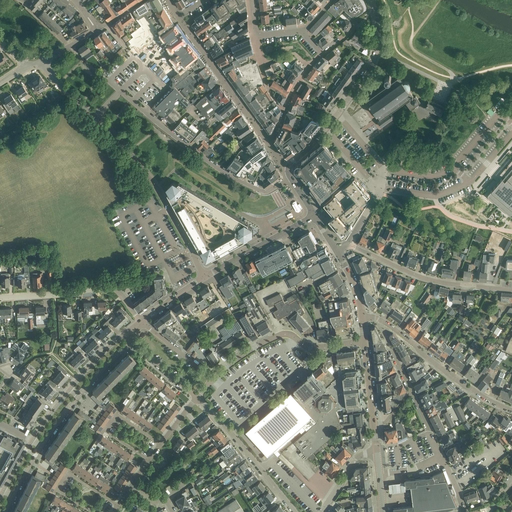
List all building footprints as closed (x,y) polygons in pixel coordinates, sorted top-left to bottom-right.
[(36,8),(38,10),(40,8),(37,5),(39,3),(36,0),(32,0),(31,2),(32,3),(37,7),(36,8)] [(63,8),(62,9),(59,13),(61,14),(64,10),(66,12),(72,5),(67,2),(69,1),(69,0),(63,8)] [(113,0),(114,1),(120,13),(125,10),(121,4),(118,0),(113,0)] [(125,0),(121,0),(123,3),(121,4),(125,10),(130,7),(125,0)] [(138,18),(145,13),(158,30),(162,35),(175,25),(175,24),(173,22),(171,18),(170,17),(167,11),(164,6),(163,6),(162,5),(159,0),(147,0),(141,5),(133,10),(134,12),(138,18)] [(178,0),(176,1),(180,8),(186,4),(189,3),(191,1),(193,0),(178,0)] [(214,10),(216,13),(219,17),(221,15),(224,13),(227,11),(230,9),(232,7),(235,5),(238,3),(241,1),(241,0),(221,0),(220,1),(217,3),(214,5),(212,7),(214,10)] [(307,0),(306,1),(317,10),(320,7),(313,0),(307,0)] [(346,11),(353,18),(362,13),(363,12),(363,11),(363,10),(364,9),(363,7),(359,1),(359,0),(358,0),(336,0),(328,10),(336,17),(343,9),(345,11),(346,11)] [(114,1),(112,2),(110,3),(117,15),(120,13),(114,1)] [(246,5),(246,1),(238,6),(240,10),(240,9),(246,5)] [(270,8),(270,1),(260,2),(261,10),(268,9),(270,8)] [(317,10),(306,1),(305,3),(309,6),(308,8),(314,13),(317,10)] [(34,11),(36,8),(37,7),(32,3),(29,6),(34,11)] [(104,7),(113,18),(115,16),(117,15),(110,3),(104,7)] [(302,4),(297,9),(299,11),(303,14),(308,19),(313,14),(304,6),(302,4)] [(76,8),(72,5),(66,12),(70,15),(69,17),(71,18),(73,15),(72,14),(76,8)] [(108,21),(113,18),(104,7),(103,7),(101,5),(96,8),(100,14),(103,12),(105,14),(104,15),(108,21)] [(299,12),(293,6),(291,9),(297,14),(299,12)] [(210,11),(213,17),(217,22),(218,21),(220,20),(220,19),(215,12),(211,7),(203,13),(204,15),(210,11)] [(39,16),(42,19),(47,14),(44,11),(39,16)] [(204,15),(191,25),(193,28),(194,27),(206,19),(206,18),(208,21),(209,20),(213,17),(210,11),(204,15)] [(243,14),(237,17),(242,24),(248,21),(248,19),(247,12),(247,11),(247,12),(246,12),(244,14),(243,14)] [(353,18),(346,11),(345,11),(342,13),(347,18),(345,20),(341,25),(343,29),(348,30),(352,25),(350,20),(353,17),(353,18)] [(129,24),(130,24),(135,20),(133,17),(130,12),(124,17),(129,24)] [(326,12),(310,30),(315,35),(332,17),(326,12)] [(191,25),(204,15),(203,13),(195,19),(195,18),(190,22),(191,25)] [(42,19),(46,23),(51,17),(52,18),(53,17),(51,15),(50,17),(47,14),(42,19)] [(269,14),(261,15),(262,23),(270,22),(270,21),(274,20),(273,16),(269,17),(269,14)] [(46,23),(50,26),(55,21),(52,18),(51,17),(46,23)] [(124,17),(121,19),(126,27),(128,29),(129,28),(131,31),(134,30),(130,24),(129,24),(124,17)] [(224,36),(225,37),(230,33),(229,33),(235,29),(238,27),(242,24),(237,17),(230,22),(231,23),(219,31),(218,30),(204,42),(208,47),(208,48),(217,41),(221,37),(224,36)] [(291,18),(292,27),(297,26),(297,24),(300,23),(299,18),(297,18),(296,17),(291,18)] [(287,27),(292,27),(291,18),(286,18),(286,20),(284,20),(284,25),(287,25),(287,27)] [(127,29),(128,29),(126,27),(121,19),(116,22),(112,25),(117,31),(117,32),(120,36),(125,33),(122,29),(125,26),(127,29)] [(199,35),(206,30),(212,25),(209,20),(208,21),(195,30),(195,31),(197,30),(199,35)] [(50,26),(53,30),(58,24),(59,25),(60,24),(59,22),(57,23),(55,21),(50,26)] [(203,41),(204,42),(218,30),(221,29),(216,22),(212,25),(206,30),(199,35),(199,36),(200,37),(201,37),(202,38),(202,39),(203,41)] [(80,34),(84,31),(82,27),(80,23),(75,26),(80,34)] [(58,24),(53,30),(57,33),(62,28),(59,25),(58,24)] [(247,28),(245,24),(242,26),(242,25),(238,27),(235,29),(236,30),(240,36),(248,30),(247,28)] [(80,34),(75,26),(74,25),(69,28),(70,30),(72,28),(73,31),(70,32),(73,38),(80,34)] [(175,25),(162,35),(166,41),(169,46),(173,52),(176,54),(181,59),(175,64),(181,70),(188,65),(188,64),(198,55),(199,55),(195,51),(193,49),(189,44),(186,41),(182,36),(179,30),(175,25)] [(329,26),(328,25),(320,32),(324,36),(317,42),(323,48),(330,43),(330,42),(334,39),(331,36),(330,37),(328,34),(329,32),(329,33),(332,30),(329,26)] [(208,48),(211,52),(214,56),(223,51),(224,51),(220,46),(224,43),(228,41),(231,39),(233,37),(234,39),(239,35),(236,30),(235,29),(229,33),(230,33),(225,37),(224,36),(221,37),(217,41),(208,48)] [(104,31),(99,35),(110,50),(113,54),(121,46),(118,43),(115,45),(112,41),(104,31)] [(356,41),(361,35),(356,31),(352,37),(351,37),(348,39),(350,42),(353,39),(356,41)] [(131,38),(127,33),(123,36),(126,41),(131,38)] [(94,38),(97,43),(95,45),(97,48),(100,46),(101,46),(104,50),(105,49),(107,52),(110,50),(99,35),(94,38)] [(356,41),(361,45),(366,38),(364,37),(361,35),(356,41)] [(251,41),(250,38),(238,43),(232,46),(235,52),(252,46),(251,41)] [(368,40),(366,38),(361,45),(365,48),(364,53),(367,54),(368,47),(367,47),(371,42),(368,40)] [(91,49),(87,43),(79,49),(83,55),(91,49)] [(233,60),(238,58),(235,52),(232,46),(227,48),(224,51),(223,51),(214,56),(220,65),(221,65),(221,66),(225,64),(229,62),(230,62),(230,61),(233,60)] [(235,52),(238,58),(244,56),(249,55),(254,54),(252,46),(235,52)] [(118,57),(124,50),(122,48),(116,55),(118,57)] [(124,50),(118,57),(120,59),(123,56),(124,56),(124,55),(127,52),(124,50)] [(331,64),(332,66),(336,63),(333,60),(338,56),(333,50),(324,58),(329,62),(331,64)] [(181,70),(176,74),(171,78),(173,81),(176,84),(197,67),(199,69),(202,67),(204,65),(206,64),(203,60),(202,59),(199,56),(198,55),(188,64),(188,65),(181,70)] [(354,63),(353,64),(359,68),(364,62),(359,58),(358,58),(354,55),(352,59),(355,60),(353,63),(354,63)] [(221,66),(225,72),(233,68),(237,66),(247,63),(244,56),(238,58),(233,60),(230,61),(230,62),(229,62),(225,64),(221,66)] [(324,58),(323,57),(315,65),(320,70),(323,67),(326,70),(331,64),(329,62),(324,58)] [(236,86),(237,88),(245,84),(248,82),(252,89),(258,86),(262,84),(263,84),(264,83),(262,79),(261,75),(261,74),(259,70),(260,70),(259,70),(258,66),(258,65),(257,62),(257,61),(254,62),(253,60),(251,61),(247,63),(237,66),(233,68),(225,72),(227,75),(235,86),(236,86)] [(288,67),(297,76),(303,68),(296,61),(292,65),(287,60),(284,63),(287,66),(288,67)] [(274,73),(277,71),(280,70),(282,69),(278,61),(270,64),(271,66),(274,73)] [(359,68),(353,64),(349,71),(355,75),(359,68)] [(175,85),(180,91),(185,96),(190,93),(196,86),(197,85),(197,84),(201,81),(200,80),(200,81),(197,78),(201,75),(204,79),(212,73),(206,65),(202,68),(200,70),(199,69),(197,67),(176,84),(175,85)] [(274,73),(271,66),(265,69),(268,75),(274,73)] [(289,73),(287,76),(293,83),(297,76),(288,67),(287,69),(290,71),(289,73)] [(313,67),(310,71),(322,80),(324,77),(321,75),(320,76),(317,74),(320,71),(313,67)] [(283,81),(291,87),(293,83),(287,76),(284,74),(280,70),(277,71),(282,77),(285,79),(283,81)] [(349,70),(345,76),(350,81),(355,75),(349,71),(349,70)] [(320,82),(322,80),(310,71),(306,76),(306,77),(305,78),(311,82),(312,81),(315,77),(316,79),(314,81),(317,84),(319,81),(320,82)] [(199,83),(197,84),(197,85),(196,86),(199,89),(201,88),(200,89),(202,91),(203,91),(204,91),(205,91),(216,82),(215,81),(217,80),(214,76),(212,73),(204,79),(201,81),(199,83)] [(37,77),(34,79),(42,91),(43,90),(42,87),(43,86),(44,87),(47,85),(45,82),(44,83),(40,75),(39,75),(38,74),(37,75),(36,76),(36,77),(37,77)] [(350,81),(345,76),(338,86),(344,90),(348,83),(347,82),(349,80),(350,81)] [(366,100),(369,104),(370,106),(372,109),(376,114),(378,116),(380,120),(378,122),(382,126),(394,117),(390,112),(405,101),(411,109),(421,102),(416,96),(414,97),(409,89),(410,88),(410,87),(410,86),(410,85),(410,84),(409,83),(408,82),(407,82),(406,81),(405,81),(404,82),(403,82),(399,76),(393,80),(391,78),(388,80),(390,83),(376,93),(374,90),(367,94),(370,98),(366,100)] [(42,91),(34,79),(32,80),(31,80),(30,80),(29,80),(28,80),(28,81),(28,82),(32,87),(33,90),(35,93),(38,91),(37,90),(38,90),(40,92),(42,91)] [(287,96),(290,90),(273,80),(270,81),(268,83),(269,85),(277,90),(287,96)] [(175,85),(176,84),(173,81),(170,84),(172,87),(169,90),(168,91),(169,91),(165,94),(162,98),(162,97),(161,98),(158,101),(156,103),(153,106),(154,108),(164,118),(174,108),(180,102),(184,97),(185,97),(185,96),(180,91),(175,85)] [(290,90),(291,87),(283,81),(282,82),(280,81),(278,83),(290,90)] [(245,84),(237,88),(237,89),(242,95),(242,96),(242,95),(250,91),(249,90),(252,89),(248,82),(245,84)] [(262,94),(264,93),(267,91),(266,90),(267,90),(262,84),(258,86),(262,94)] [(299,87),(309,93),(313,87),(307,84),(306,87),(301,84),(299,87)] [(224,90),(221,85),(218,87),(217,86),(213,89),(213,90),(212,91),(211,90),(209,92),(209,93),(200,100),(198,102),(195,105),(202,111),(201,112),(208,119),(214,113),(214,114),(219,108),(220,110),(222,108),(219,104),(218,105),(215,101),(214,101),(211,97),(220,91),(223,95),(226,93),(224,90)] [(27,92),(23,86),(16,91),(20,96),(17,98),(21,103),(26,100),(23,95),(27,92)] [(257,97),(262,94),(258,86),(252,89),(249,90),(250,91),(242,95),(247,102),(247,103),(248,103),(257,97)] [(336,89),(332,94),(338,98),(344,90),(338,86),(336,89)] [(302,94),(300,95),(301,96),(305,99),(309,93),(299,87),(297,90),(302,94)] [(283,104),(287,96),(277,90),(274,94),(275,96),(283,104)] [(211,97),(214,101),(223,95),(220,91),(211,97)] [(264,109),(269,104),(273,100),(267,91),(264,93),(266,95),(263,98),(259,101),(254,105),(255,106),(252,108),(253,111),(253,112),(254,111),(256,115),(264,109)] [(226,93),(223,95),(214,101),(215,101),(218,105),(219,104),(222,108),(231,100),(230,99),(227,95),(228,95),(227,93),(227,94),(226,93)] [(259,101),(263,98),(266,95),(264,93),(262,94),(257,97),(248,103),(249,105),(249,106),(249,105),(251,107),(251,108),(252,108),(255,106),(254,105),(259,101)] [(295,93),(291,102),(298,105),(301,100),(300,99),(301,96),(300,95),(300,96),(295,93)] [(3,104),(10,114),(14,111),(12,108),(18,104),(11,94),(4,99),(7,102),(4,104),(3,104)] [(338,98),(332,94),(329,99),(334,103),(338,98)] [(184,97),(180,102),(185,107),(189,103),(189,102),(187,100),(184,97)] [(334,103),(329,99),(325,104),(331,108),(334,103)] [(435,112),(441,115),(443,109),(444,107),(443,106),(441,105),(440,105),(438,104),(439,104),(435,102),(435,103),(433,102),(433,101),(432,101),(430,100),(429,100),(428,102),(422,99),(419,106),(425,108),(425,107),(432,110),(431,112),(434,114),(435,112)] [(219,108),(214,114),(216,115),(214,117),(220,121),(220,120),(224,117),(225,117),(233,110),(237,107),(236,106),(232,100),(231,100),(222,108),(220,110),(219,108)] [(274,100),(273,100),(269,104),(264,109),(256,115),(259,119),(269,110),(277,104),(274,100)] [(290,102),(287,112),(292,114),(295,115),(297,108),(304,111),(305,107),(298,105),(291,102),(290,102)] [(268,117),(271,119),(275,116),(276,115),(278,113),(280,111),(281,109),(277,104),(269,110),(259,119),(262,123),(268,117)] [(182,116),(174,108),(164,118),(161,120),(170,127),(182,116)] [(214,128),(208,135),(212,139),(219,132),(222,135),(234,124),(236,122),(235,120),(242,115),(238,109),(225,120),(222,122),(215,129),(214,128)] [(275,116),(271,119),(275,123),(278,119),(281,112),(280,111),(278,113),(276,115),(275,116)] [(296,115),(295,115),(292,114),(287,112),(284,122),(293,126),(293,125),(296,115)] [(230,135),(231,135),(235,131),(237,130),(240,128),(244,125),(248,122),(242,115),(235,120),(236,122),(234,124),(222,135),(218,138),(222,142),(230,135)] [(276,124),(275,123),(271,119),(268,117),(262,123),(269,133),(271,133),(276,124)] [(177,132),(185,123),(181,120),(173,129),(177,132)] [(304,129),(312,136),(322,124),(312,120),(304,129)] [(237,130),(235,131),(240,138),(244,135),(252,129),(248,122),(244,125),(240,128),(237,130)] [(185,123),(177,132),(181,135),(189,126),(185,123)] [(189,126),(181,135),(185,138),(193,129),(189,126)] [(304,129),(302,131),(301,129),(297,132),(291,130),(282,127),(278,135),(275,140),(277,144),(280,148),(283,152),(287,157),(306,143),(304,140),(306,138),(308,140),(312,136),(304,129)] [(193,129),(185,138),(189,141),(197,132),(193,129)] [(198,144),(204,138),(208,135),(203,130),(197,136),(194,140),(198,144)] [(243,148),(258,137),(254,131),(244,138),(244,139),(239,142),(243,148)] [(260,150),(264,146),(258,137),(248,144),(243,148),(250,157),(251,157),(253,155),(260,150)] [(209,145),(204,138),(198,144),(196,146),(200,150),(203,146),(206,148),(209,145)] [(324,154),(318,159),(327,169),(338,160),(339,159),(327,145),(325,143),(324,143),(319,148),(324,154)] [(214,150),(210,145),(206,149),(203,152),(208,156),(214,150)] [(246,162),(242,166),(236,173),(245,178),(246,176),(251,167),(254,162),(268,152),(264,146),(260,150),(253,155),(251,157),(250,157),(248,159),(246,162)] [(309,167),(318,159),(324,154),(319,148),(310,155),(311,155),(311,156),(309,157),(308,157),(308,156),(304,160),(309,167)] [(251,167),(260,172),(261,173),(265,164),(271,160),(270,159),(271,158),(268,152),(254,162),(251,167)] [(231,171),(236,173),(242,166),(246,162),(236,156),(226,167),(227,168),(231,171)] [(310,184),(327,169),(318,159),(309,167),(310,168),(303,174),(301,176),(309,185),(310,184)] [(261,173),(265,178),(274,169),(276,168),(271,160),(265,164),(261,173)] [(301,172),(303,174),(310,168),(309,167),(304,160),(302,162),(304,164),(301,166),(298,166),(296,167),(296,170),(298,172),(300,172),(301,172)] [(338,160),(327,169),(310,184),(312,188),(315,193),(314,194),(316,196),(317,195),(320,200),(321,201),(352,174),(341,162),(340,163),(338,160)] [(255,181),(260,172),(251,167),(246,176),(255,181)] [(279,172),(276,168),(274,169),(265,178),(267,181),(279,172)] [(274,182),(281,177),(282,176),(279,172),(267,181),(263,184),(266,188),(274,183),(274,182)] [(488,197),(488,198),(489,198),(511,218),(511,174),(505,183),(503,180),(488,197)] [(355,177),(324,204),(334,216),(329,220),(342,236),(344,234),(346,237),(369,201),(368,201),(366,199),(370,195),(355,177)] [(211,257),(212,259),(248,239),(248,236),(252,234),(252,228),(248,226),(248,224),(179,182),(177,184),(173,182),(168,188),(170,191),(168,194),(202,256),(204,255),(207,259),(211,257)] [(376,245),(375,248),(375,249),(377,250),(378,250),(381,251),(382,247),(383,248),(383,247),(387,238),(390,239),(393,232),(394,229),(391,227),(389,230),(386,229),(383,237),(381,241),(377,240),(375,244),(376,245)] [(368,233),(365,231),(362,236),(358,243),(364,246),(368,239),(365,237),(368,233)] [(502,241),(504,235),(494,231),(491,237),(502,241)] [(304,236),(307,243),(313,240),(312,240),(311,237),(311,236),(310,236),(309,233),(308,233),(306,235),(306,234),(305,235),(304,236)] [(298,238),(302,246),(307,243),(304,236),(303,236),(302,236),(302,237),(298,238)] [(313,240),(307,243),(302,246),(293,251),(290,246),(287,247),(290,253),(292,252),(296,259),(306,254),(307,255),(311,252),(310,251),(317,247),(315,244),(314,243),(313,240)] [(391,246),(387,254),(391,256),(390,256),(393,257),(394,257),(396,253),(399,255),(403,257),(407,248),(404,246),(401,251),(395,248),(397,244),(393,242),(391,246)] [(257,262),(261,270),(263,275),(264,274),(267,273),(273,270),(293,260),(290,253),(287,247),(285,244),(265,254),(255,259),(257,262)] [(297,272),(307,267),(329,256),(329,255),(330,255),(326,248),(325,249),(325,248),(317,252),(318,253),(302,261),(300,264),(297,265),(295,260),(289,263),(292,269),(295,268),(297,272)] [(354,251),(351,252),(350,248),(346,250),(348,254),(347,255),(348,258),(355,255),(354,251)] [(447,251),(446,251),(441,249),(440,249),(437,258),(443,261),(447,251)] [(405,260),(404,263),(409,265),(411,265),(415,267),(417,261),(419,262),(423,263),(425,256),(421,255),(420,259),(418,258),(412,256),(413,252),(409,251),(409,252),(408,255),(407,254),(406,257),(405,257),(404,260),(405,260)] [(374,274),(378,273),(377,268),(378,267),(372,260),(364,255),(362,256),(353,261),(359,273),(368,268),(369,271),(371,271),(373,270),(374,274)] [(329,256),(307,267),(297,272),(285,278),(290,289),(296,286),(295,284),(306,278),(306,279),(306,278),(306,277),(311,275),(312,274),(313,274),(327,265),(332,262),(332,261),(329,256)] [(452,269),(443,268),(441,275),(452,277),(453,274),(455,275),(457,270),(458,260),(450,259),(449,267),(453,267),(452,269)] [(258,271),(261,270),(257,262),(255,263),(253,260),(246,264),(252,276),(256,274),(254,270),(257,269),(258,271)] [(431,266),(429,265),(427,272),(435,275),(437,268),(435,267),(437,263),(433,261),(431,266)] [(327,265),(330,272),(336,268),(334,265),(335,265),(332,262),(327,265)] [(466,270),(464,270),(463,278),(470,279),(471,271),(470,271),(471,263),(467,263),(466,270)] [(488,264),(482,263),(481,272),(480,272),(479,280),(486,281),(487,273),(488,264)] [(328,273),(330,272),(327,265),(313,274),(312,274),(315,280),(327,273),(328,273)] [(241,271),(239,267),(232,271),(237,281),(243,278),(247,286),(248,285),(252,283),(246,271),(244,273),(242,270),(241,271)] [(364,284),(368,288),(370,291),(367,279),(374,277),(376,281),(379,281),(382,275),(378,273),(374,274),(373,270),(371,271),(369,271),(359,274),(362,285),(364,284)] [(13,282),(13,286),(18,286),(26,285),(25,283),(30,283),(29,275),(29,271),(24,272),(25,275),(25,277),(18,277),(17,276),(13,276),(13,282)] [(344,281),(341,276),(338,271),(329,276),(323,279),(318,282),(321,286),(324,292),(330,289),(335,287),(336,286),(344,281)] [(389,287),(392,278),(391,278),(392,274),(386,271),(383,281),(388,283),(387,286),(389,287)] [(32,273),(33,286),(42,285),(41,279),(42,279),(42,272),(36,273),(32,273)] [(1,273),(1,277),(2,285),(8,285),(8,281),(10,281),(9,277),(9,273),(1,273)] [(219,287),(227,299),(233,295),(231,291),(226,285),(230,283),(226,276),(225,275),(222,277),(222,278),(219,280),(222,285),(219,287)] [(396,290),(398,291),(402,282),(400,281),(402,277),(396,275),(394,279),(392,278),(389,287),(391,288),(392,284),(397,286),(396,290)] [(152,303),(153,302),(154,301),(154,302),(155,301),(154,301),(159,298),(160,298),(159,297),(161,296),(162,296),(165,293),(166,294),(167,293),(165,293),(165,288),(165,287),(164,286),(165,286),(165,285),(164,279),(163,277),(164,277),(164,276),(158,277),(153,278),(154,287),(153,289),(144,296),(133,304),(136,308),(140,313),(140,312),(145,309),(145,308),(147,307),(152,303)] [(374,277),(367,279),(370,291),(371,292),(376,297),(377,298),(381,292),(378,290),(376,281),(374,277)] [(403,283),(402,282),(398,291),(400,292),(402,288),(407,290),(405,294),(408,295),(414,287),(409,285),(411,281),(405,279),(403,283)] [(337,287),(339,291),(347,286),(345,281),(344,281),(336,286),(337,287)] [(210,289),(208,286),(200,290),(204,297),(211,293),(212,296),(216,293),(212,288),(210,289)] [(342,295),(341,296),(339,291),(337,287),(336,286),(335,287),(330,289),(330,290),(324,293),(327,298),(332,296),(334,299),(342,297),(342,295)] [(347,286),(339,291),(341,296),(342,295),(342,297),(347,295),(349,292),(347,286)] [(447,298),(447,295),(449,289),(440,286),(440,289),(436,288),(434,294),(434,295),(435,296),(435,297),(436,297),(439,298),(440,293),(441,294),(440,297),(444,297),(447,298)] [(304,289),(299,292),(304,301),(306,300),(304,296),(307,295),(304,289)] [(369,304),(376,297),(371,292),(365,297),(366,300),(369,304)] [(369,304),(370,305),(374,302),(378,307),(379,307),(379,306),(381,303),(384,299),(386,297),(385,296),(381,292),(377,298),(376,297),(369,304)] [(421,302),(420,304),(423,306),(424,304),(426,304),(432,295),(427,292),(421,301),(421,302)] [(450,295),(447,295),(447,298),(447,299),(448,299),(447,303),(447,304),(450,306),(452,303),(453,304),(453,301),(461,302),(462,294),(461,294),(461,292),(457,292),(456,292),(456,294),(453,293),(453,297),(450,297),(450,295)] [(255,323),(252,325),(258,336),(262,334),(263,334),(263,333),(266,331),(267,332),(271,329),(266,320),(268,319),(266,316),(263,317),(262,315),(265,313),(260,305),(256,307),(251,299),(255,296),(253,293),(243,298),(248,307),(247,308),(249,311),(245,313),(250,322),(253,320),(255,323)] [(280,293),(266,300),(269,307),(275,304),(278,309),(273,312),(278,320),(284,317),(287,320),(290,318),(303,333),(315,330),(307,321),(301,315),(305,312),(297,298),(289,303),(288,302),(285,303),(280,293)] [(511,293),(501,293),(501,298),(500,301),(511,302),(511,293)] [(379,306),(379,307),(384,310),(387,312),(388,310),(392,312),(395,308),(400,301),(396,297),(395,299),(387,294),(385,296),(386,297),(384,299),(381,303),(379,306)] [(191,310),(198,305),(197,303),(192,296),(193,296),(186,301),(185,300),(190,307),(191,310)] [(205,297),(197,303),(198,305),(202,311),(206,308),(208,306),(210,305),(205,297)] [(340,306),(344,306),(342,300),(329,302),(330,308),(340,306)] [(98,306),(95,306),(95,314),(98,314),(98,309),(106,309),(106,306),(105,301),(98,301),(98,306)] [(92,314),(95,314),(95,306),(92,306),(91,302),(84,302),(84,310),(84,313),(89,313),(90,314),(92,314)] [(376,311),(378,307),(374,302),(370,305),(369,305),(370,307),(372,309),(374,310),(376,311)] [(185,308),(181,303),(175,307),(179,313),(182,311),(184,314),(187,313),(188,315),(191,313),(187,307),(185,308)] [(75,319),(81,319),(81,311),(75,311),(75,312),(72,312),(71,308),(71,305),(63,305),(63,309),(62,309),(62,312),(63,312),(63,313),(63,315),(66,315),(66,317),(71,317),(75,317),(75,319)] [(327,310),(329,315),(331,318),(334,324),(335,326),(352,323),(353,323),(351,313),(350,312),(349,305),(344,306),(340,306),(340,307),(330,309),(327,310)] [(44,314),(44,306),(36,307),(36,312),(36,315),(36,319),(36,323),(48,323),(47,314),(44,314)] [(19,307),(19,313),(17,313),(18,318),(25,317),(25,321),(28,321),(28,328),(33,328),(32,318),(33,318),(32,312),(29,313),(28,307),(19,308),(19,307)] [(117,317),(123,323),(127,319),(128,318),(123,313),(125,312),(121,307),(116,311),(120,315),(117,317)] [(5,322),(5,325),(8,325),(7,317),(11,316),(11,312),(12,312),(12,308),(4,308),(5,322)] [(392,312),(390,314),(400,321),(402,318),(405,320),(412,310),(410,308),(404,315),(395,308),(392,312)] [(166,314),(168,318),(174,314),(171,310),(167,312),(167,313),(166,314)] [(208,328),(223,317),(221,313),(218,315),(215,317),(214,317),(212,319),(211,319),(205,324),(208,328)] [(162,317),(160,318),(163,322),(167,327),(172,331),(179,321),(174,314),(168,318),(166,314),(164,315),(162,316),(162,317)] [(258,336),(252,325),(250,322),(246,314),(240,318),(253,340),(259,336),(258,336)] [(111,316),(107,320),(111,325),(113,323),(118,328),(118,327),(123,323),(117,317),(114,320),(111,316)] [(403,328),(409,333),(417,322),(412,317),(411,319),(409,317),(406,320),(408,322),(403,328)] [(335,326),(334,324),(331,318),(328,319),(331,325),(333,335),(342,333),(351,332),(350,328),(349,328),(349,327),(353,326),(352,323),(335,326)] [(109,327),(111,325),(107,320),(103,324),(106,328),(103,330),(109,336),(113,332),(114,332),(114,331),(109,327)] [(207,354),(213,363),(219,359),(217,357),(221,354),(220,353),(221,352),(245,336),(241,330),(243,329),(238,321),(237,322),(236,320),(233,322),(232,322),(225,326),(229,332),(226,334),(224,336),(224,335),(221,337),(223,339),(216,344),(215,344),(214,344),(210,347),(212,351),(207,354)] [(318,338),(324,337),(330,336),(327,320),(321,321),(318,321),(320,329),(317,329),(318,338)] [(179,321),(172,331),(180,337),(185,329),(179,321)] [(438,321),(432,330),(436,332),(442,324),(438,321)] [(167,327),(163,322),(158,326),(160,328),(162,331),(163,331),(165,333),(168,335),(168,336),(168,335),(170,337),(173,339),(176,341),(180,337),(172,331),(167,327)] [(417,322),(409,333),(414,337),(419,331),(418,330),(421,326),(418,323),(417,322)] [(373,342),(376,342),(383,341),(375,326),(372,327),(371,329),(372,333),(372,334),(372,338),(373,342)] [(498,336),(502,330),(497,327),(494,333),(498,336)] [(94,333),(93,334),(97,338),(100,336),(104,341),(104,340),(109,336),(103,330),(101,328),(98,330),(98,329),(94,333)] [(420,342),(423,344),(428,338),(428,337),(430,334),(425,331),(418,340),(420,342)] [(392,341),(395,346),(402,342),(398,338),(393,333),(390,334),(390,335),(390,336),(392,341)] [(97,338),(93,334),(89,338),(92,341),(89,343),(95,349),(100,345),(100,344),(96,340),(97,338)] [(434,352),(438,356),(443,350),(447,345),(443,343),(449,335),(447,334),(444,337),(441,342),(438,346),(434,352)] [(423,344),(428,348),(433,342),(434,342),(438,338),(436,336),(434,335),(433,337),(431,340),(428,338),(423,344)] [(441,342),(444,337),(442,335),(436,344),(434,342),(433,342),(428,348),(434,352),(438,346),(441,342)] [(197,338),(187,350),(204,363),(210,359),(207,354),(201,350),(203,348),(197,338)] [(78,345),(84,351),(86,349),(90,354),(91,353),(90,353),(95,349),(89,343),(87,341),(85,342),(83,340),(78,345)] [(452,346),(455,349),(460,343),(460,342),(457,340),(452,346)] [(474,345),(480,349),(483,346),(481,344),(482,343),(478,340),(477,342),(474,340),(472,343),(474,345)] [(387,349),(383,341),(376,342),(381,351),(386,350),(387,349)] [(395,346),(398,352),(405,348),(408,346),(405,343),(403,344),(402,342),(395,346)] [(19,345),(15,343),(12,347),(15,350),(13,353),(16,354),(14,357),(20,361),(23,356),(21,355),(24,350),(18,346),(19,345)] [(460,343),(455,349),(451,355),(454,357),(450,363),(455,367),(463,355),(464,354),(459,351),(463,345),(460,343)] [(78,354),(76,356),(81,362),(86,358),(82,353),(84,351),(78,345),(74,349),(78,354)] [(443,350),(438,356),(444,360),(449,353),(446,352),(449,348),(448,347),(447,345),(443,350)] [(398,352),(400,357),(413,351),(411,349),(407,351),(405,349),(409,347),(408,346),(405,348),(398,352)] [(3,349),(0,350),(0,360),(1,360),(3,361),(3,360),(6,359),(10,357),(10,355),(11,347),(6,347),(2,348),(3,349)] [(345,371),(348,370),(357,369),(356,369),(355,364),(354,357),(355,357),(355,353),(354,350),(343,352),(337,353),(338,359),(338,363),(335,363),(336,371),(332,374),(336,379),(345,371)] [(374,352),(375,360),(382,359),(387,357),(386,350),(381,351),(374,352)] [(414,352),(413,351),(400,357),(403,363),(405,362),(406,365),(417,360),(415,356),(411,359),(409,355),(414,352)] [(129,353),(123,360),(129,366),(136,360),(129,353)] [(332,365),(331,355),(331,357),(328,357),(325,360),(325,363),(323,364),(328,368),(332,365)] [(463,355),(455,367),(460,370),(465,364),(462,362),(466,357),(463,355)] [(77,366),(81,362),(76,356),(73,359),(70,356),(66,360),(70,364),(72,362),(76,367),(77,367),(77,366)] [(396,370),(393,364),(390,356),(387,357),(382,359),(375,360),(375,361),(376,364),(375,364),(376,364),(376,367),(376,372),(377,374),(376,374),(377,378),(381,378),(389,373),(391,372),(392,371),(396,370)] [(476,360),(474,358),(470,363),(472,365),(470,367),(465,374),(470,378),(475,371),(477,368),(473,365),(476,360)] [(490,367),(492,368),(498,361),(496,359),(490,367)] [(123,360),(117,366),(123,373),(129,366),(123,360)] [(412,381),(421,376),(425,374),(424,371),(425,371),(423,367),(425,366),(420,360),(414,363),(407,367),(409,371),(408,372),(410,376),(412,381)] [(331,383),(336,379),(332,374),(328,368),(323,364),(323,363),(323,364),(321,366),(320,366),(321,366),(319,368),(318,368),(316,370),(329,385),(331,383)] [(141,379),(144,375),(149,370),(149,369),(149,370),(144,365),(139,371),(141,373),(140,374),(135,379),(138,382),(141,379)] [(59,373),(57,375),(65,382),(67,379),(67,378),(68,377),(64,373),(66,370),(61,366),(57,371),(59,373)] [(117,366),(110,372),(117,379),(123,373),(117,366)] [(21,373),(20,375),(25,379),(28,382),(35,373),(27,367),(25,368),(24,369),(23,369),(22,370),(22,371),(21,372),(21,373)] [(358,383),(358,382),(358,381),(358,380),(358,379),(358,378),(358,377),(357,375),(358,375),(357,375),(357,374),(357,373),(357,372),(357,370),(357,369),(348,370),(345,371),(336,379),(331,383),(329,385),(316,370),(315,370),(315,371),(314,372),(313,372),(312,372),(310,374),(308,376),(309,376),(307,378),(302,382),(294,389),(300,397),(297,399),(303,407),(305,409),(309,413),(317,422),(314,425),(311,428),(307,431),(303,434),(300,437),(297,440),(294,442),(295,443),(302,451),(299,453),(301,456),(304,453),(308,458),(309,456),(313,453),(318,449),(321,446),(324,443),(338,431),(342,427),(341,423),(336,411),(338,409),(342,408),(343,408),(361,406),(361,405),(361,404),(361,403),(361,402),(361,403),(361,401),(361,400),(360,400),(360,399),(360,397),(360,396),(360,395),(360,394),(359,392),(362,392),(362,391),(361,383),(358,383)] [(149,370),(144,375),(149,380),(154,374),(149,370)] [(390,382),(400,378),(397,373),(396,370),(392,371),(394,374),(388,377),(390,382)] [(475,371),(470,378),(474,381),(480,375),(475,371)] [(110,372),(104,378),(111,385),(117,379),(110,372)] [(431,375),(429,372),(421,378),(422,381),(414,385),(416,388),(416,389),(416,390),(417,390),(417,391),(425,387),(424,384),(430,381),(429,378),(428,379),(427,378),(431,375)] [(154,374),(149,380),(154,384),(159,378),(154,374)] [(479,381),(476,385),(477,385),(477,384),(478,386),(484,390),(489,384),(488,383),(492,379),(490,378),(491,377),(488,374),(486,376),(481,382),(479,381)] [(63,385),(65,382),(57,375),(55,377),(53,376),(49,380),(54,384),(56,382),(60,385),(61,384),(63,385)] [(104,378),(98,384),(105,391),(111,385),(104,378)] [(159,378),(154,384),(160,389),(164,383),(159,379),(159,378)] [(400,378),(390,382),(392,387),(399,384),(400,386),(403,385),(402,383),(400,378)] [(21,390),(25,385),(22,383),(17,379),(15,382),(14,381),(14,382),(13,381),(9,386),(16,391),(19,388),(21,390)] [(46,384),(43,387),(54,395),(56,392),(55,391),(56,390),(52,386),(54,384),(49,380),(46,384)] [(382,381),(382,387),(378,387),(378,392),(388,391),(389,394),(396,393),(393,390),(392,391),(392,389),(388,382),(387,382),(382,381)] [(440,389),(446,386),(445,386),(443,381),(444,381),(434,386),(436,391),(437,392),(441,390),(440,389)] [(457,390),(455,386),(454,386),(454,384),(452,383),(449,385),(451,388),(449,390),(451,394),(456,390),(457,390)] [(94,393),(95,394),(97,396),(99,398),(105,391),(98,384),(92,391),(94,393)] [(166,394),(171,389),(166,385),(166,384),(161,390),(166,394)] [(380,401),(380,404),(381,407),(381,408),(381,411),(383,410),(383,413),(390,412),(391,412),(399,402),(402,398),(405,394),(406,393),(406,392),(405,391),(406,390),(403,385),(400,386),(397,387),(393,389),(392,389),(392,391),(393,390),(396,393),(389,394),(381,395),(382,397),(380,397),(380,400),(381,400),(380,401)] [(54,395),(43,387),(42,389),(38,393),(42,397),(44,395),(49,399),(50,397),(51,398),(54,395)] [(499,396),(505,399),(510,388),(507,387),(505,391),(501,389),(499,396)] [(131,408),(133,405),(135,401),(131,398),(134,393),(135,392),(132,389),(127,396),(130,397),(125,405),(125,404),(120,411),(121,411),(126,414),(130,408),(131,408)] [(171,389),(166,394),(164,397),(169,401),(176,393),(171,389)] [(435,395),(433,392),(429,394),(428,391),(419,395),(420,396),(419,397),(420,398),(421,398),(422,402),(435,395)] [(436,391),(433,392),(435,395),(422,402),(424,404),(423,404),(424,406),(425,406),(425,407),(433,403),(432,400),(439,397),(437,392),(436,391)] [(6,392),(5,395),(3,394),(0,397),(0,402),(2,404),(1,405),(5,407),(6,407),(7,407),(8,406),(8,405),(7,404),(9,401),(11,402),(14,398),(6,392)] [(250,429),(247,431),(249,434),(265,453),(268,456),(273,451),(275,454),(278,456),(281,453),(278,450),(300,431),(303,434),(307,431),(311,428),(314,425),(317,422),(303,407),(297,399),(291,392),(259,420),(250,429)] [(467,406),(470,408),(475,401),(474,400),(472,399),(470,397),(462,407),(465,409),(467,406)] [(35,401),(43,406),(45,403),(38,398),(35,401)] [(40,410),(43,406),(35,401),(33,404),(40,410)] [(475,401),(470,408),(473,410),(471,413),(469,416),(471,417),(480,405),(477,403),(477,402),(476,401),(475,401)] [(171,408),(177,412),(181,407),(175,402),(171,408)] [(38,413),(40,410),(33,404),(30,408),(38,413)] [(107,409),(113,414),(117,408),(111,404),(107,409)] [(483,407),(480,405),(471,417),(473,419),(475,416),(475,415),(477,413),(480,416),(485,409),(485,408),(483,407)] [(434,406),(426,409),(427,410),(426,411),(427,412),(428,412),(429,415),(437,412),(441,409),(439,407),(437,408),(435,409),(434,406)] [(35,416),(38,413),(30,408),(28,411),(35,416)] [(136,412),(131,408),(130,408),(126,414),(126,415),(132,418),(131,418),(132,418),(136,412)] [(173,418),(177,412),(171,408),(167,413),(173,418)] [(27,413),(26,414),(34,420),(36,417),(35,416),(28,411),(26,409),(24,411),(27,413)] [(113,414),(107,409),(106,411),(103,415),(109,419),(113,414)] [(485,409),(480,416),(483,418),(481,421),(483,423),(490,413),(488,411),(488,410),(486,409),(485,409)] [(342,427),(363,425),(364,425),(364,423),(363,420),(363,418),(363,416),(362,413),(362,411),(347,413),(343,414),(345,422),(341,423),(342,427)] [(75,412),(70,419),(77,424),(82,417),(80,416),(78,414),(77,413),(75,412)] [(137,422),(141,416),(136,412),(132,418),(132,419),(132,418),(137,422)] [(433,423),(440,419),(438,413),(430,417),(432,420),(431,420),(432,422),(433,422),(433,423)] [(32,424),(34,420),(26,414),(23,418),(32,424)] [(490,424),(495,428),(501,421),(504,417),(503,417),(501,420),(493,414),(490,418),(485,424),(488,426),(490,424)] [(29,427),(32,424),(23,418),(22,419),(15,415),(14,416),(21,421),(29,427)] [(208,415),(203,419),(208,426),(213,422),(208,415)] [(143,426),(147,420),(142,416),(141,416),(137,422),(143,426)] [(161,421),(167,426),(171,420),(165,416),(161,421)] [(97,423),(103,427),(107,422),(101,417),(97,423)] [(501,421),(495,428),(498,425),(506,431),(509,428),(506,425),(510,419),(508,418),(507,419),(504,417),(501,421)] [(395,418),(396,425),(398,425),(399,429),(398,429),(399,435),(397,435),(399,439),(408,435),(401,422),(399,422),(397,418),(395,418)] [(70,419),(65,426),(72,432),(77,424),(70,419)] [(204,430),(208,426),(203,419),(198,423),(204,430)] [(434,425),(436,428),(443,425),(440,419),(433,423),(434,425)] [(147,420),(143,426),(148,430),(153,424),(147,420)] [(163,431),(167,426),(161,421),(157,426),(163,431)] [(103,427),(97,423),(93,428),(99,433),(103,427)] [(347,435),(348,435),(364,432),(365,432),(365,431),(364,431),(364,430),(364,429),(364,428),(363,425),(342,427),(338,431),(342,438),(347,435)] [(399,439),(397,435),(399,435),(398,429),(399,429),(398,425),(396,425),(396,429),(389,430),(389,429),(389,428),(388,428),(387,427),(386,428),(385,428),(385,429),(385,430),(386,441),(391,441),(394,440),(395,442),(399,439)] [(443,425),(436,428),(437,432),(438,434),(439,434),(446,431),(443,425)] [(65,426),(59,433),(67,439),(72,432),(65,426)] [(195,426),(190,430),(195,436),(195,437),(200,433),(199,431),(195,426)] [(0,484),(1,485),(25,443),(22,441),(21,440),(19,443),(18,442),(19,439),(18,439),(18,440),(16,438),(14,437),(13,439),(11,438),(12,436),(11,436),(9,435),(9,434),(4,432),(3,434),(1,432),(2,431),(0,429),(0,484)] [(212,439),(214,441),(223,434),(219,429),(212,434),(213,434),(209,437),(211,439),(212,439)] [(192,437),(195,436),(190,430),(185,434),(190,440),(193,438),(192,437)] [(455,435),(453,431),(442,437),(442,438),(441,439),(442,442),(442,443),(443,445),(444,445),(452,441),(450,437),(455,435)] [(348,435),(349,444),(351,448),(354,447),(355,448),(355,449),(356,449),(357,449),(358,448),(358,447),(362,446),(363,445),(364,443),(365,442),(365,441),(366,441),(364,432),(348,435)] [(59,433),(54,440),(62,446),(67,439),(59,433)] [(223,434),(214,441),(213,442),(217,447),(220,444),(221,444),(227,439),(223,434)] [(97,451),(99,453),(102,449),(104,445),(108,439),(103,435),(96,445),(100,447),(97,451)] [(508,442),(503,435),(500,438),(505,444),(508,442)] [(181,437),(177,442),(183,447),(184,444),(186,441),(185,440),(181,437)] [(114,443),(108,439),(104,445),(110,449),(114,443),(114,442),(114,443)] [(57,453),(62,446),(54,440),(49,447),(57,453)] [(181,449),(183,447),(177,442),(173,447),(177,450),(178,451),(180,448),(181,449)] [(223,453),(232,446),(229,442),(220,448),(223,453)] [(449,456),(450,457),(466,449),(464,446),(460,448),(457,442),(454,444),(455,446),(448,449),(448,448),(446,448),(445,451),(446,452),(447,452),(449,456),(448,456),(448,457),(449,456)] [(113,457),(114,455),(116,453),(116,452),(120,446),(119,446),(114,443),(110,449),(108,451),(112,454),(109,459),(111,460),(113,457)] [(336,448),(346,458),(348,456),(349,457),(351,455),(350,454),(351,454),(342,445),(339,448),(337,446),(336,448)] [(120,446),(116,452),(116,453),(121,456),(125,450),(120,446)] [(236,450),(232,446),(223,453),(220,456),(221,458),(222,457),(224,459),(236,450)] [(44,454),(47,456),(48,457),(50,458),(52,460),(57,453),(49,447),(44,454)] [(345,461),(346,458),(336,448),(334,450),(339,454),(336,457),(342,463),(343,462),(344,463),(345,461)] [(125,450),(121,456),(116,464),(119,466),(124,458),(127,460),(131,454),(125,450)] [(222,461),(225,465),(239,454),(236,450),(224,459),(224,460),(222,461)] [(462,451),(450,457),(451,460),(450,461),(451,462),(454,463),(455,463),(454,462),(461,459),(459,455),(463,453),(462,451)] [(239,454),(225,465),(227,464),(229,465),(233,462),(235,465),(242,459),(239,454)] [(297,475),(279,457),(276,461),(293,478),(297,475)] [(235,475),(248,465),(244,461),(235,468),(236,470),(233,473),(235,476),(235,475)] [(324,463),(336,471),(338,469),(339,469),(339,468),(339,467),(340,466),(333,462),(331,464),(326,461),(324,463)] [(58,469),(64,473),(68,467),(62,463),(58,469)] [(77,473),(78,473),(82,467),(76,463),(72,469),(78,473),(77,473)] [(127,468),(133,473),(137,467),(131,463),(127,468)] [(334,474),(336,471),(324,463),(323,465),(328,469),(326,472),(332,476),(333,476),(334,476),(334,475),(334,474)] [(235,475),(238,479),(246,473),(251,469),(248,465),(235,475)] [(361,479),(370,478),(368,466),(359,467),(357,468),(354,472),(354,475),(352,475),(350,479),(352,480),(360,479),(361,479)] [(83,477),(87,470),(85,469),(82,467),(78,473),(83,476),(83,477)] [(224,472),(221,467),(216,472),(215,472),(218,476),(224,472)] [(493,474),(492,475),(491,474),(490,475),(486,473),(485,476),(488,478),(493,480),(498,483),(502,475),(499,473),(500,470),(500,469),(497,467),(496,468),(495,470),(494,470),(492,473),(493,474)] [(130,478),(133,473),(127,468),(123,474),(130,478)] [(64,473),(58,469),(57,470),(54,474),(61,478),(64,473)] [(246,473),(238,479),(242,484),(248,479),(254,474),(251,469),(246,473)] [(89,480),(93,474),(88,471),(87,470),(83,477),(89,480)] [(437,474),(436,474),(435,475),(435,474),(435,475),(433,475),(433,476),(431,476),(430,476),(428,476),(421,477),(413,478),(405,479),(405,481),(406,485),(406,486),(407,486),(411,486),(413,506),(414,511),(443,511),(450,510),(453,509),(453,507),(457,506),(455,502),(452,495),(455,494),(456,495),(455,492),(452,485),(452,486),(449,487),(447,481),(446,481),(445,477),(443,471),(442,471),(442,472),(437,474)] [(230,478),(232,476),(231,474),(228,475),(226,473),(220,477),(224,482),(230,478)] [(99,478),(95,476),(93,474),(89,480),(94,484),(95,484),(99,478)] [(258,478),(254,474),(248,479),(242,484),(240,485),(243,488),(252,481),(253,482),(258,478)] [(32,475),(28,483),(37,487),(41,479),(38,478),(36,477),(35,476),(32,475)] [(100,488),(106,479),(100,475),(99,478),(95,484),(100,488)] [(118,482),(124,486),(128,481),(122,476),(118,482)] [(45,478),(44,480),(47,481),(49,483),(55,487),(59,481),(53,477),(50,481),(45,478)] [(356,486),(370,485),(370,482),(370,481),(370,479),(369,479),(369,478),(370,478),(361,479),(360,479),(360,483),(356,483),(356,486)] [(106,479),(100,488),(106,491),(105,492),(106,492),(110,485),(107,484),(109,481),(106,479)] [(265,487),(260,481),(254,485),(253,483),(248,487),(252,492),(254,490),(257,493),(259,491),(259,492),(265,487)] [(406,485),(405,481),(388,483),(389,492),(405,490),(405,486),(406,486),(406,485)] [(120,492),(124,486),(118,482),(114,488),(120,492)] [(486,485),(479,487),(484,498),(490,495),(489,492),(495,487),(490,482),(487,485),(486,485)] [(28,483),(24,490),(33,495),(37,487),(28,483)] [(52,492),(55,487),(49,483),(45,488),(52,492)] [(24,490),(20,498),(29,502),(33,495),(24,490)] [(479,498),(476,490),(464,494),(467,502),(479,498)] [(178,504),(179,505),(187,500),(186,497),(188,495),(186,491),(180,494),(182,496),(176,500),(175,501),(177,504),(178,504)] [(273,498),(268,491),(263,496),(265,499),(262,501),(265,504),(267,502),(268,502),(273,498)] [(51,501),(57,505),(61,499),(56,495),(55,495),(51,501)] [(20,498),(16,506),(25,510),(29,502),(20,498)] [(57,505),(55,509),(53,511),(56,511),(57,511),(60,507),(63,509),(67,502),(61,499),(57,505)] [(244,511),(236,499),(216,511),(244,511)] [(189,508),(196,504),(196,503),(194,504),(192,501),(188,502),(187,500),(179,505),(181,509),(188,506),(189,508)] [(68,511),(73,506),(67,502),(63,509),(61,511),(68,511)]
